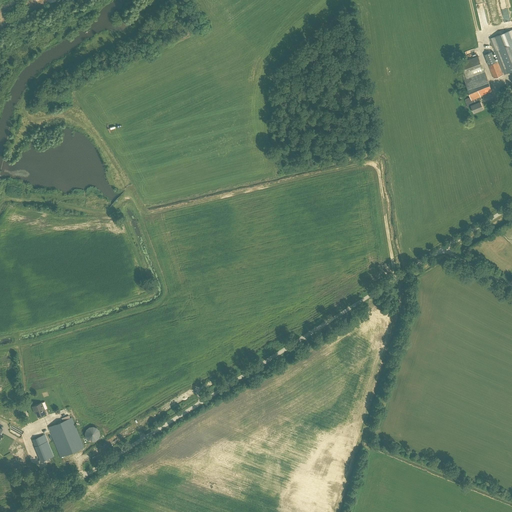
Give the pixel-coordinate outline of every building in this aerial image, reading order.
[(511,29),(489,38),(494,51),(504,75),(511,71),(511,29)] [(497,62),(493,52),(484,55),(488,65),(494,79),(503,75),(498,61),(497,62)] [(484,70),(482,66),(478,56),(465,60),(461,62),(466,77),(463,78),(470,98),(469,99),(469,98),(465,100),(468,107),(471,106),(474,113),(483,109),(480,102),(478,98),(481,97),(480,96),(492,91),(484,70)] [(46,413),(42,402),(31,406),(34,414),(36,413),(37,417),(46,413)] [(60,458),(84,448),(72,417),(48,427),(60,458)] [(19,436),(23,429),(12,423),(10,426),(6,424),(4,428),(19,436)] [(92,440),(93,440),(94,440),(95,440),(96,439),(97,439),(97,438),(98,437),(98,436),(99,436),(99,435),(99,434),(99,433),(99,432),(99,431),(98,430),(98,429),(97,429),(97,428),(96,427),(95,427),(94,427),(94,426),(93,426),(92,426),(91,426),(90,426),(90,427),(89,427),(88,428),(87,428),(87,429),(86,429),(86,430),(85,431),(85,432),(85,433),(85,434),(85,435),(85,436),(86,436),(86,437),(87,438),(88,439),(89,439),(89,440),(90,440),(91,440),(92,440)] [(40,462),(54,456),(45,434),(31,440),(40,462)]
